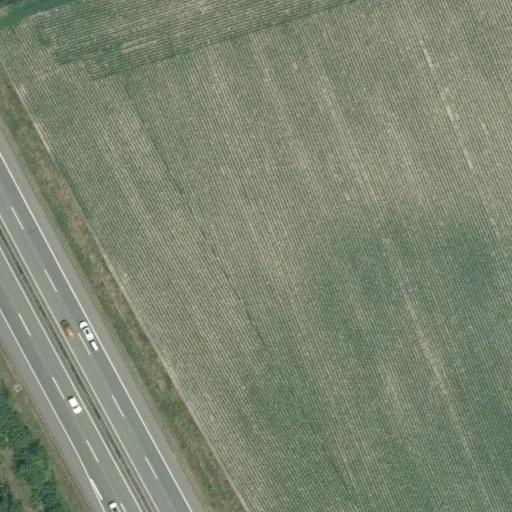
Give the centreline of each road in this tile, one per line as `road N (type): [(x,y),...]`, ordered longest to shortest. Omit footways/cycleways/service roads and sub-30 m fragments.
road 1 (motorway): [(174,511),(0,184)]
road 2 (motorway): [(0,274),(127,511)]
